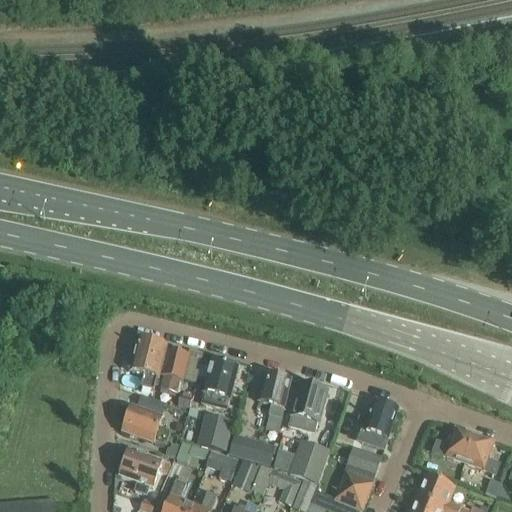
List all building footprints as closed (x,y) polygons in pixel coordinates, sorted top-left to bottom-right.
[(140,342),(132,375),(144,378),(141,391),(156,394),(166,348),(140,342)] [(164,378),(160,392),(176,396),(179,382),(183,383),(188,357),(168,352),(162,378),(164,378)] [(213,363),(203,396),(219,400),(216,409),(227,412),(238,370),(213,363)] [(201,368),(198,379),(206,381),(209,370),(201,368)] [(271,409),(268,420),(269,420),(266,433),(278,436),(292,383),(266,376),(259,406),(271,409)] [(292,418),(288,432),(315,439),(318,425),(319,426),(328,396),(300,388),(292,418)] [(161,420),(165,408),(142,399),(137,411),(161,420)] [(189,412),(192,402),(180,399),(178,410),(189,412)] [(376,405),(362,447),(384,454),(398,413),(376,405)] [(161,420),(137,411),(132,409),(123,435),(153,446),(154,443),(165,447),(169,436),(158,432),(163,420),(161,420)] [(232,426),(205,419),(197,446),(224,453),(232,426)] [(437,447),(434,456),(465,467),(474,440),(455,434),(449,451),(437,447)] [(274,450),(237,439),(231,456),(269,467),(274,450)] [(474,440),(465,467),(495,479),(499,469),(487,465),(493,447),(474,440)] [(182,445),(176,464),(188,468),(190,459),(208,465),(211,455),(182,445)] [(289,479),(318,489),(329,454),(300,445),(289,479)] [(353,453),(344,478),(345,478),(371,489),(381,463),(359,455),(360,454),(359,454),(358,455),(353,453)] [(129,455),(121,480),(139,486),(135,496),(147,500),(150,491),(153,492),(159,475),(167,478),(170,468),(129,455)] [(211,455),(206,470),(221,475),(219,481),(231,485),(238,464),(211,455)] [(258,472),(243,466),(233,490),(249,496),(258,472)] [(446,468),(442,478),(456,484),(460,473),(446,468)] [(262,471),(252,495),(263,499),(268,487),(273,475),(262,471)] [(302,485),(273,475),(268,487),(284,493),(279,506),(292,510),(302,485)] [(345,478),(335,503),(356,511),(361,511),(371,489),(345,478)] [(426,479),(416,501),(441,511),(461,511),(449,506),(455,492),(426,479)] [(491,484),(485,499),(496,503),(502,489),(491,484)] [(177,485),(165,511),(188,511),(191,508),(180,504),(186,489),(177,485)] [(304,485),(292,511),(293,511),(307,511),(316,491),(304,485)] [(511,493),(502,490),(498,500),(510,504),(511,497),(511,493)] [(315,495),(310,508),(321,511),(356,511),(335,503),(315,495)] [(191,508),(188,511),(212,511),(217,500),(208,496),(201,511),(191,508)] [(441,511),(416,501),(412,511),(441,511)] [(55,511),(55,502),(44,503),(44,511),(55,511)] [(44,511),(44,503),(33,504),(33,511),(44,511)]
